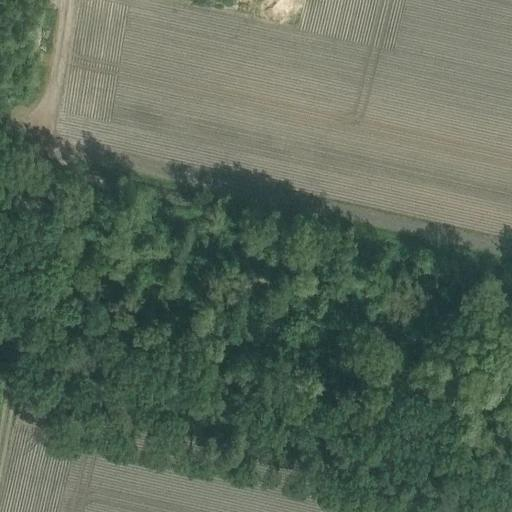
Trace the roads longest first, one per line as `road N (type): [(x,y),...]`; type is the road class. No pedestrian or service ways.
road 1 (track): [(511,251),(49,143)]
road 2 (track): [(0,430),(49,143)]
